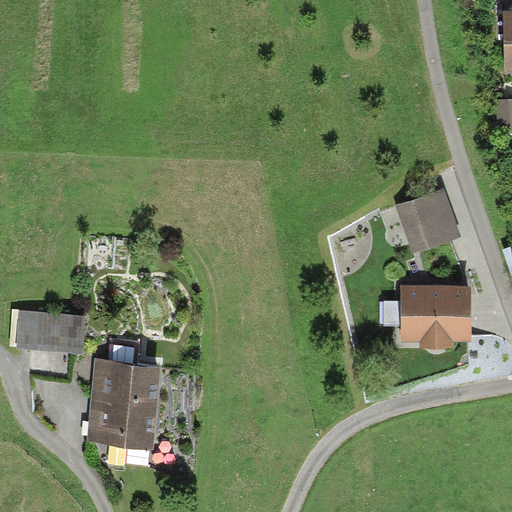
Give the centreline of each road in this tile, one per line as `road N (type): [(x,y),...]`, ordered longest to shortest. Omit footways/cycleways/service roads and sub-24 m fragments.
road 1 (track): [(511,316),(457,150),(423,0)]
road 2 (track): [(287,511),(323,446),(348,426),(437,393),(511,382)]
road 3 (track): [(0,361),(25,411),(79,464),(108,511)]
